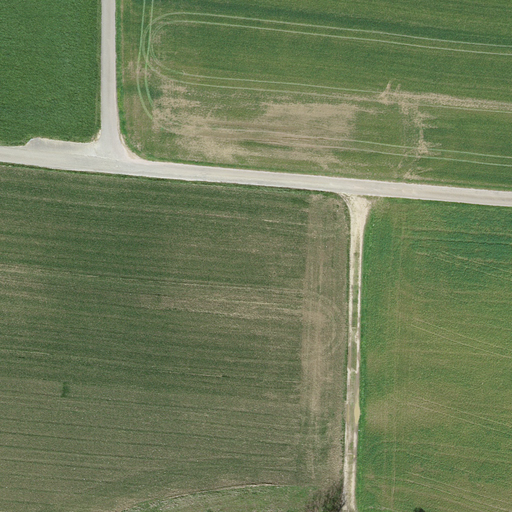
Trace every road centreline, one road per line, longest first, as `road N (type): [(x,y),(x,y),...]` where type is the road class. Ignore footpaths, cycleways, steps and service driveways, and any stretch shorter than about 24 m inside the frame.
road 1 (unclassified): [(0,153),(511,202)]
road 2 (track): [(344,511),(348,187)]
road 3 (track): [(108,164),(110,0)]
